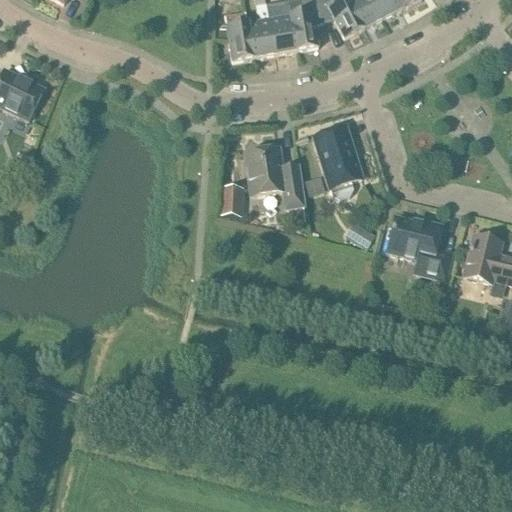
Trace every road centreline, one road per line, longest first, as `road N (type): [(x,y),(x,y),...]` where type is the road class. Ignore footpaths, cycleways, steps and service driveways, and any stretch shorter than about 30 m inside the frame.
road 1 (residential): [(362,82),(270,100),(206,100),(0,6)]
road 2 (residential): [(511,217),(397,186),(362,82)]
road 3 (residential): [(362,82),(478,13)]
